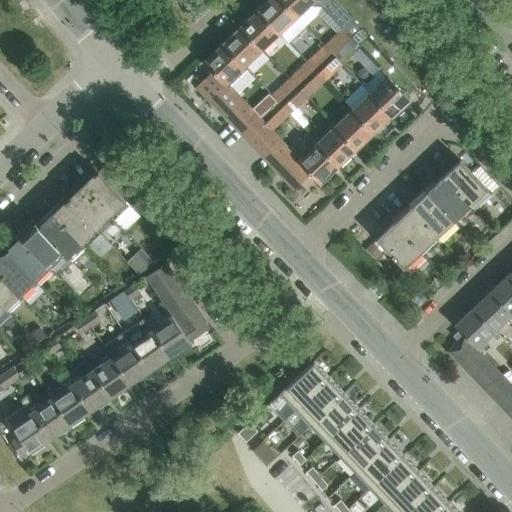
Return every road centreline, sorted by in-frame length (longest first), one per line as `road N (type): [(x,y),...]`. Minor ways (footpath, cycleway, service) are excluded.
road 1 (residential): [(1,510),(236,349),(238,336),(180,256)]
road 2 (residential): [(511,187),(451,124),(438,122),(300,257)]
road 3 (residential): [(300,257),(139,91)]
road 4 (residential): [(0,222),(139,91)]
road 5 (residential): [(511,481),(392,358)]
road 6 (residential): [(392,358),(511,243)]
road 7 (residential): [(139,91),(241,0)]
road 8 (residential): [(392,358),(300,257)]
